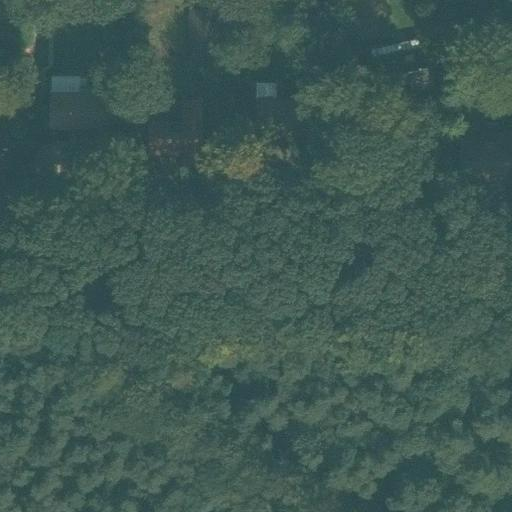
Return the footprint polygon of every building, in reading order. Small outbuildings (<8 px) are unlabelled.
[(374,95),(428,88),(422,40),(368,47),(374,95)] [(44,132),(107,134),(108,86),(78,85),(78,93),(45,92),(44,132)] [(303,145),(317,146),(317,97),(254,97),(253,137),(303,138),(303,145)] [(176,166),(201,166),(201,100),(179,100),(179,122),(146,122),(146,157),(176,157),(176,166)] [(457,184),(511,184),(511,174),(511,135),(457,134),(457,184)]
